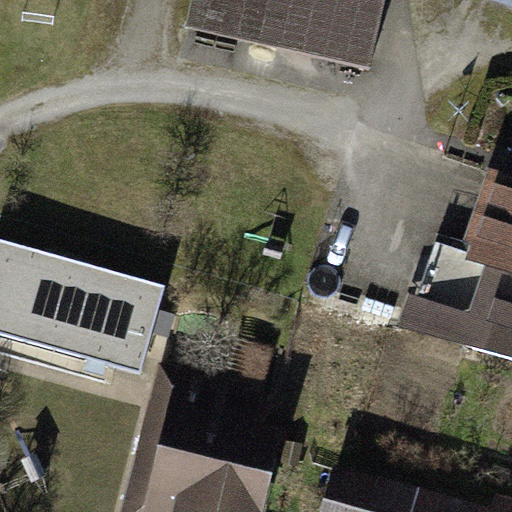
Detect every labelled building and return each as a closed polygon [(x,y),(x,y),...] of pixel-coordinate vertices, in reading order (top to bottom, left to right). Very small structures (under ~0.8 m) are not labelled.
[(369,0),(184,0),(177,32),(352,73),(369,0)] [(511,154),(503,185),(484,179),(456,269),(418,257),(399,320),(511,355),(511,154)] [(0,332),(144,369),(169,270),(0,227),(0,332)] [(191,383),(164,376),(129,511),(258,511),(276,443),(252,437),(257,415),(257,405),(255,400),(251,398),(191,383)] [(511,511),(316,464),(303,511),(511,511)]
